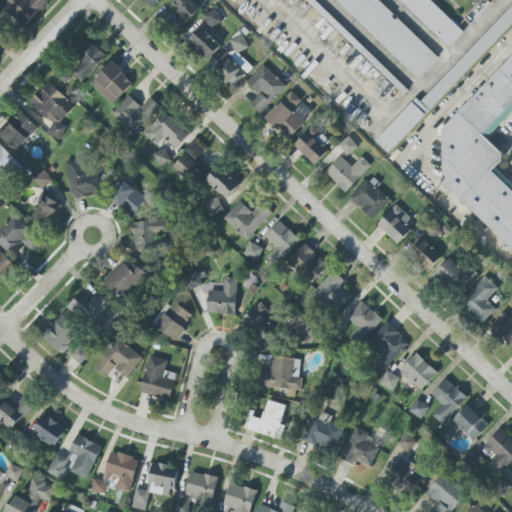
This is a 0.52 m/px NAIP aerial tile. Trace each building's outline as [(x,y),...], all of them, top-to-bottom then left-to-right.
[(23,27),(50,2),(47,0),(2,0),(0,2),(23,27)] [(140,0),(151,9),(159,0),(140,0)] [(194,2),(195,0),(172,0),(171,2),(180,9),(170,21),(181,30),(201,8),(194,2)] [(335,0),(418,79),(438,57),(378,0),(335,0)] [(431,0),(399,0),(449,47),(464,31),(431,0)] [(511,4),(421,103),(415,98),(375,141),(390,155),(511,21),(511,4)] [(210,29),(223,22),(216,9),(203,15),(210,29)] [(206,61),(222,44),(201,25),(186,42),(206,61)] [(230,40),(236,54),(249,48),(242,34),(230,40)] [(83,62),(72,74),(82,83),(106,57),(86,38),(72,53),(83,62)] [(215,71),(234,89),(253,68),(234,50),(215,71)] [(511,55),(442,131),(443,173),(447,176),(440,183),(511,250),(511,191),(491,172),(502,160),(502,154),(486,139),(511,111),(511,55)] [(133,83),(112,62),(90,84),(112,105),(133,83)] [(286,86),(263,65),(246,83),(259,95),(250,104),(260,114),(286,86)] [(75,106),(47,82),(28,104),(53,125),(48,131),(58,140),(67,129),(60,123),(75,106)] [(313,112),(290,91),(265,119),(288,140),(313,112)] [(112,113),(135,135),(161,107),(150,97),(141,107),(129,95),(112,113)] [(37,128),(20,112),(0,133),(0,135),(16,151),(37,128)] [(148,139),(156,146),(163,138),(176,149),(189,135),(169,116),(148,139)] [(332,144),(312,125),(293,145),(313,164),(332,144)] [(358,147),(349,136),(338,145),(347,156),(358,147)] [(199,167),(193,163),(206,149),(196,141),(173,168),(187,181),(199,167)] [(0,180),(18,162),(0,145),(0,180)] [(172,160),(163,148),(152,156),(161,168),(172,160)] [(371,166),(361,157),(352,167),(340,157),(325,173),(346,193),(371,166)] [(101,193),(98,174),(85,176),(82,160),(65,163),(71,198),(101,193)] [(206,180),(226,199),(240,185),(219,166),(206,180)] [(53,181),(45,170),(34,179),(41,190),(53,181)] [(392,199),(369,178),(349,199),(372,220),(392,199)] [(110,198),(131,217),(146,200),(125,181),(110,198)] [(49,230),(62,205),(42,195),(30,220),(49,230)] [(204,205),(210,217),(224,211),(217,198),(204,205)] [(253,213),(240,201),(223,219),(247,241),(272,213),(261,203),(253,213)] [(411,219),(396,205),(377,225),(398,245),(412,230),(406,224),(411,219)] [(0,245),(11,256),(22,243),(32,252),(42,241),(14,215),(0,231),(0,245)] [(170,233),(169,219),(133,221),(134,251),(167,249),(167,239),(157,239),(157,234),(170,233)] [(423,230),(434,239),(443,229),(431,220),(423,230)] [(300,241),(280,221),(265,237),(276,248),(267,257),(276,266),(300,241)] [(428,271),(442,257),(423,237),(409,251),(428,271)] [(263,249),(250,242),(243,255),(256,262),(263,249)] [(328,266),(305,244),(288,263),(311,284),(328,266)] [(0,284),(17,269),(0,251),(0,284)] [(465,273),(449,258),(433,275),(456,296),(476,274),(470,268),(465,273)] [(121,301),(145,278),(128,260),(104,283),(121,301)] [(312,294),(334,315),(352,296),(340,285),(344,281),(333,271),(312,294)] [(187,291),(202,286),(198,274),(183,278),(187,291)] [(498,289),(485,276),(460,303),(482,324),(495,310),(487,302),(498,289)] [(223,292),(209,291),(208,314),(236,315),(237,278),(224,278),(223,292)] [(77,297),(67,308),(87,327),(93,321),(104,331),(120,314),(98,294),(87,306),(77,297)] [(193,316),(171,301),(154,326),(176,341),(193,316)] [(357,328),(348,338),(358,347),(382,320),(362,301),(347,318),(357,328)] [(511,318),(511,320),(503,312),(489,327),(511,347),(511,318)] [(60,354),(80,332),(62,315),(42,337),(60,354)] [(254,321),(249,315),(241,320),(252,335),(258,330),(264,338),(275,330),(263,315),(254,321)] [(379,356),(375,361),(385,369),(409,344),(386,322),(366,344),(379,356)] [(143,356),(115,339),(95,370),(106,377),(113,367),(129,377),(143,356)] [(80,365),(90,354),(81,345),(70,355),(80,365)] [(437,373),(416,354),(400,372),(421,391),(437,373)] [(168,361),(150,356),(140,393),(169,401),(177,374),(165,371),(168,361)] [(301,359),(272,358),(271,373),(260,373),(260,388),(287,389),(287,397),(295,397),(295,390),(300,391),(301,359)] [(379,385),(394,391),(399,377),(384,371),(379,385)] [(322,378),(322,398),(340,399),(340,384),(336,384),(336,378),(322,378)] [(432,417),(444,426),(466,396),(444,379),(432,396),(442,404),(432,417)] [(0,422),(13,432),(32,404),(22,397),(14,408),(4,401),(3,402),(0,399),(0,422)] [(408,411),(421,420),(429,408),(416,399),(408,411)] [(285,405),(267,401),(263,419),(250,417),(247,431),(283,438),(285,426),(281,425),(285,405)] [(485,415),(470,401),(439,435),(448,442),(460,429),(474,441),(489,426),(482,419),(485,415)] [(305,442),(333,454),(343,429),(330,423),(332,417),(318,411),(305,442)] [(66,430),(45,414),(31,432),(53,448),(66,430)] [(373,436),(353,428),(341,458),(360,466),(373,436)] [(489,464),(500,474),(511,461),(511,439),(500,429),(483,447),(495,457),(489,464)] [(397,444),(407,453),(417,442),(406,433),(397,444)] [(102,446),(77,435),(66,458),(55,453),(46,473),(62,480),(67,471),(87,480),(102,446)] [(130,492),(139,459),(111,451),(103,481),(94,479),(91,491),(104,495),(108,481),(115,483),(114,488),(130,492)] [(482,456),(470,452),(466,462),(478,466),(482,456)] [(390,480),(404,487),(407,482),(415,486),(423,470),(401,459),(390,480)] [(23,469),(10,464),(4,477),(17,482),(23,469)] [(177,467),(153,464),(148,493),(173,497),(177,467)] [(218,478),(191,472),(185,501),(177,499),(174,510),(184,511),(190,511),(192,503),(212,507),(218,478)] [(438,505),(431,511),(451,511),(466,496),(442,475),(425,493),(438,505)] [(6,511),(34,511),(40,499),(49,503),(55,487),(33,479),(25,500),(13,495),(6,511)] [(250,511),(257,491),(231,483),(222,511),(219,511),(216,511),(250,511)] [(132,508),(145,511),(149,492),(135,489),(132,508)] [(256,511),(293,511),(295,507),(281,501),(276,511),(260,504),(256,511)]
